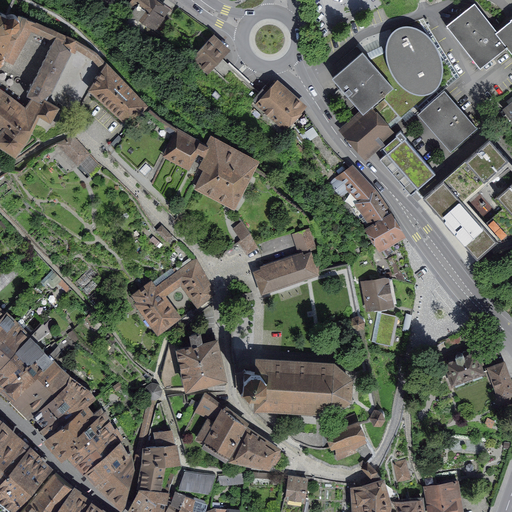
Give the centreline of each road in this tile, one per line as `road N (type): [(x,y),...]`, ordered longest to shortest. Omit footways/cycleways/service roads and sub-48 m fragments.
road 1 (secondary): [(511,338),(340,139),(305,87)]
road 2 (unknown): [(76,129),(96,104),(114,98),(157,129),(210,183),(202,207),(179,230)]
